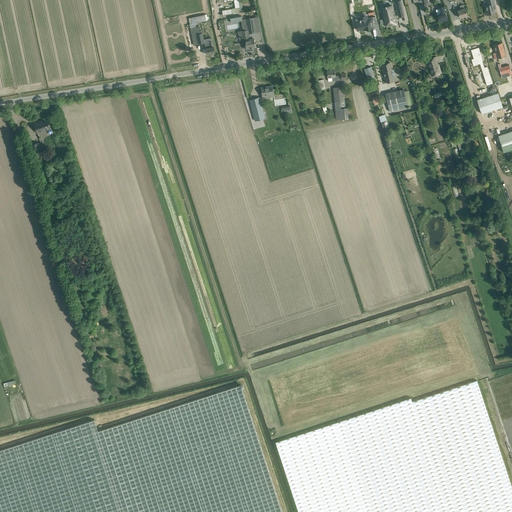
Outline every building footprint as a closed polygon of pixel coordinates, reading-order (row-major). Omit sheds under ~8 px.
[(373,0),(365,0),(368,10),(375,9),(373,0)] [(487,0),(488,3),(485,4),(488,12),(496,10),(495,7),(497,6),(495,0),(487,0)] [(401,3),(396,4),(398,16),(404,15),(403,8),(401,3)] [(467,15),(466,10),(463,4),(460,5),(461,10),(458,11),(460,18),(467,15)] [(386,6),(382,7),(383,12),(384,15),(383,15),(384,19),(385,23),(386,26),(390,25),(392,24),(392,25),(392,24),(395,24),(396,23),(394,15),(393,16),(392,13),(393,13),(392,5),(387,6),(386,5),(385,5),(386,6)] [(443,19),(447,18),(445,14),(444,11),(447,11),(445,6),(436,9),(435,10),(437,15),(439,21),(444,20),(443,19)] [(360,20),(356,21),(358,31),(364,30),(375,28),(374,23),(377,23),(376,16),(368,18),(368,15),(360,16),(360,20)] [(258,17),(242,19),(243,31),(238,31),(240,41),(245,40),(247,48),(247,49),(251,48),(252,48),(252,47),(255,47),(254,42),(254,38),(253,38),(250,39),(249,33),(261,31),(258,17)] [(200,33),(192,35),(193,40),(194,45),(205,43),(206,48),(207,54),(215,53),(214,48),(214,46),(213,46),(212,41),(212,37),(209,38),(204,39),(202,33),(200,33)] [(495,59),(501,57),(506,56),(502,42),(493,45),(496,53),(493,54),(495,59)] [(483,63),(478,49),(470,52),(475,65),(479,64),(485,85),(492,83),(487,68),(484,69),(482,63),(483,63)] [(442,73),(440,69),(439,64),(438,64),(437,61),(436,56),(426,59),(428,64),(432,76),(442,73)] [(396,81),(394,74),(393,69),(392,69),(390,62),(382,64),(386,83),(396,81)] [(511,72),(511,71),(509,65),(499,68),(501,75),(504,74),(504,76),(510,74),(510,72),(511,72)] [(375,79),(372,71),(371,67),(364,69),(369,81),(375,79)] [(327,70),(328,78),(332,77),(332,81),(341,80),(346,80),(345,73),(341,73),(341,75),(335,76),(335,70),(327,70)] [(511,80),(497,85),(501,98),(511,94),(511,80)] [(274,95),(273,91),(273,86),(272,86),(272,87),(265,88),(265,87),(261,88),(263,98),(267,97),(266,96),(274,95)] [(344,108),(344,101),(342,87),(333,88),(336,120),(349,119),(347,107),(344,108)] [(389,111),(408,107),(404,89),(385,93),(389,111)] [(482,114),(502,107),(498,93),(477,99),(482,114)] [(379,95),(372,97),(375,105),(381,103),(379,95)] [(261,107),(260,100),(252,101),(253,108),(255,108),(256,111),(253,111),(254,112),(254,117),(259,117),(262,116),(261,110),(258,110),(258,107),(260,107),(261,107)] [(39,122),(34,123),(37,133),(51,128),(48,120),(39,123),(39,122)] [(511,148),(511,131),(498,135),(504,152),(511,148)] [(39,142),(30,145),(33,152),(41,150),(39,142)] [(411,398),(276,442),(298,511),(511,511),(511,488),(477,381),(417,401),(412,402),(411,399),(411,398)] [(282,511),(241,385),(98,431),(94,419),(0,450),(0,511),(282,511)]
